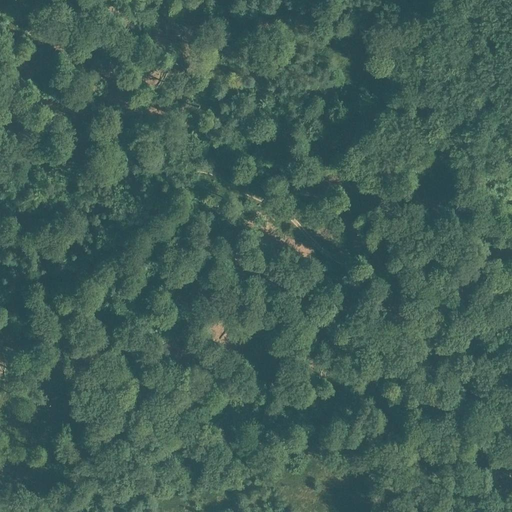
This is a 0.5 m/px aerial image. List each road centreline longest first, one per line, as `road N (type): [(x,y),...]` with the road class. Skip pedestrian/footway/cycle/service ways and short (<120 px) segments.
road 1 (track): [(466,0),(471,67),(461,123),(355,253),(369,511)]
road 2 (track): [(354,283),(279,209),(206,170),(0,158)]
